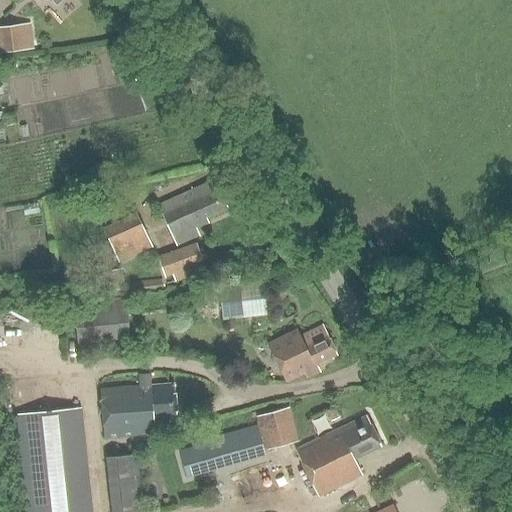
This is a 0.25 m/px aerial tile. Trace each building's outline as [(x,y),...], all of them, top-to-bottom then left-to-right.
[(0,27),(0,53),(34,49),(30,24),(0,27)] [(176,246),(187,241),(199,236),(195,228),(208,222),(206,218),(227,208),(220,192),(216,194),(210,182),(157,206),(176,246)] [(102,227),(118,262),(151,248),(135,212),(102,227)] [(203,270),(196,243),(161,252),(168,279),(203,270)] [(115,290),(168,285),(168,279),(123,284),(121,270),(113,271),(115,290)] [(262,281),(219,286),(223,320),(266,314),(264,297),(273,296),(271,286),(263,287),(262,281)] [(68,282),(57,284),(59,292),(69,290),(68,282)] [(74,311),(78,344),(130,338),(126,305),(118,306),(117,298),(99,301),(100,308),(74,311)] [(290,383),(305,375),(306,378),(319,371),(316,364),(336,354),(322,326),(300,337),(297,331),(267,346),(285,383),(290,383)] [(139,387),(100,391),(104,438),(155,434),(153,417),(177,414),(174,384),(151,386),(150,375),(138,376),(139,387)] [(335,407),(326,412),(331,422),(340,417),(335,407)] [(27,511),(91,511),(81,408),(18,414),(27,511)] [(256,417),(265,451),(298,442),(289,408),(256,417)] [(355,459),(380,447),(365,416),(296,449),(318,497),(362,476),(355,459)] [(211,470),(212,470),(264,455),(257,430),(205,446),(206,448),(181,456),(188,479),(212,472),(211,470)] [(111,511),(142,511),(137,455),(106,458),(111,511)]
